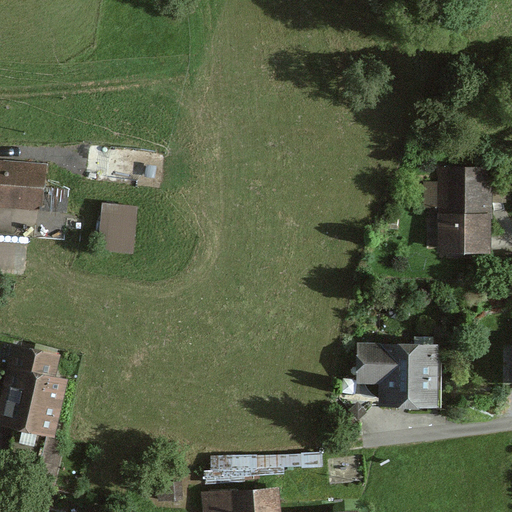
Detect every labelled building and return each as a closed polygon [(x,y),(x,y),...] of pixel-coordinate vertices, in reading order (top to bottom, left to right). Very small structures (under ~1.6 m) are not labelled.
[(46,168),(0,164),(0,206),(42,210),(46,168)] [(492,173),(442,173),(442,253),(492,253),(492,173)] [(139,213),(107,207),(99,248),(132,253),(139,213)] [(65,357),(16,346),(0,416),(0,422),(55,435),(67,384),(59,382),(65,357)] [(439,350),(364,349),(364,382),(389,383),(389,409),(438,410),(439,350)] [(281,511),(280,491),(204,496),(204,511),(281,511)]
